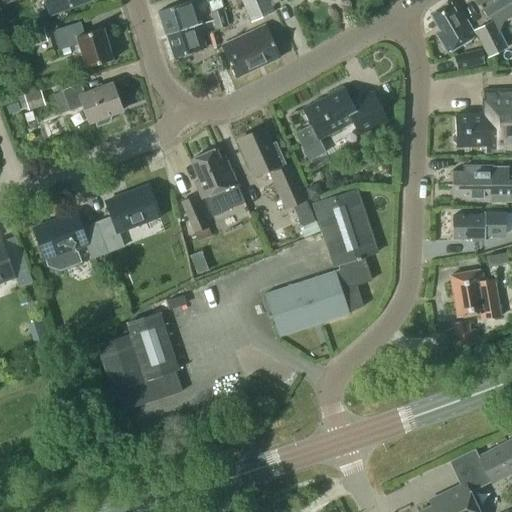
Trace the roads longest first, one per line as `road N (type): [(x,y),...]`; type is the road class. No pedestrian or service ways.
road 1 (residential): [(343,440),(332,389),(398,316),(409,292),(419,72),(407,11)]
road 2 (residential): [(183,105),(230,105),(407,11)]
road 3 (secondary): [(111,511),(343,440)]
road 4 (residential): [(18,186),(144,139),(167,127),(183,105)]
road 5 (secondary): [(343,440),(511,380)]
